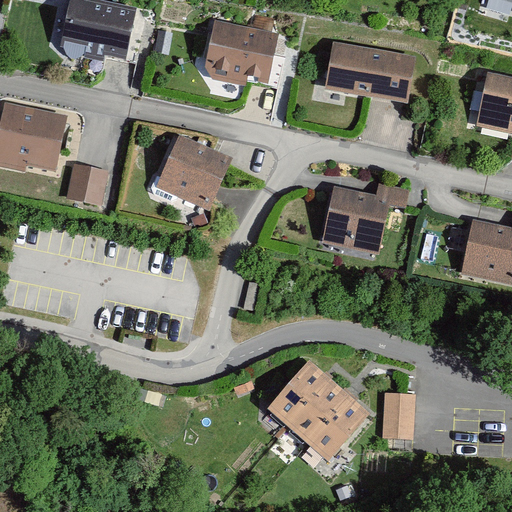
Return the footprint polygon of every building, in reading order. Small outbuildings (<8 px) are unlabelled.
[(106,0),(69,0),(59,47),(64,48),(72,59),(85,54),(84,57),(104,61),(105,56),(126,60),(138,7),(106,0)] [(274,19),(256,15),(254,28),(271,32),(274,19)] [(279,35),(214,21),(204,66),(213,80),(246,87),(247,82),(249,76),(269,80),(279,35)] [(172,33),(159,30),(155,52),(169,55),(173,33),(172,33)] [(416,57),(334,42),(332,51),(326,87),(407,102),(409,91),(416,57)] [(511,77),(487,72),(485,83),(476,126),(510,134),(511,130),(511,77)] [(56,170),(68,116),(5,103),(0,126),(0,163),(26,169),(27,164),(56,170)] [(212,149),(179,134),(156,187),(210,211),(218,193),(221,185),(229,168),(230,166),(233,158),(212,149)] [(92,167),(75,164),(74,168),(68,199),(102,206),(110,171),(92,167)] [(384,230),(389,205),(405,209),(409,189),(379,183),(377,190),(375,199),(334,190),(323,242),(375,254),(378,255),(384,230)] [(204,213),(191,218),(195,228),(208,224),(204,213)] [(511,285),(511,227),(473,219),(461,274),(511,285)] [(286,389),(269,409),(332,462),(372,416),(347,395),(327,377),(309,362),(286,389)] [(254,389),(251,381),(233,388),(236,395),(254,389)] [(404,394),(385,394),(384,438),(388,438),(413,439),(414,430),(416,395),(404,394)]
